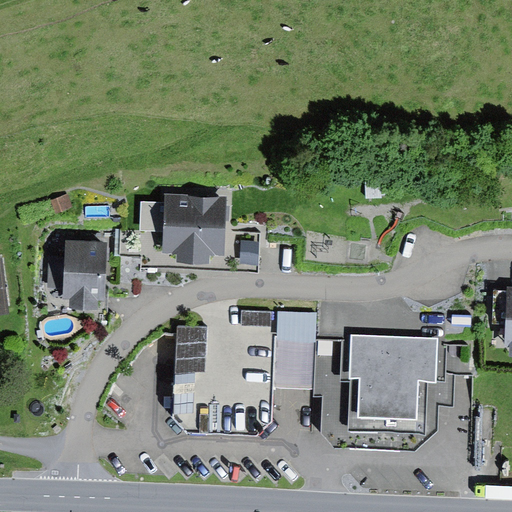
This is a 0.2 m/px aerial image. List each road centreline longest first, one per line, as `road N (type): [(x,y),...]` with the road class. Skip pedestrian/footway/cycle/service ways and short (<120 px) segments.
road 1 (residential): [(77,497),(81,431),(99,376),(142,323),(217,293),(378,293),(484,253),(511,254)]
road 2 (primary): [(426,511),(77,497)]
